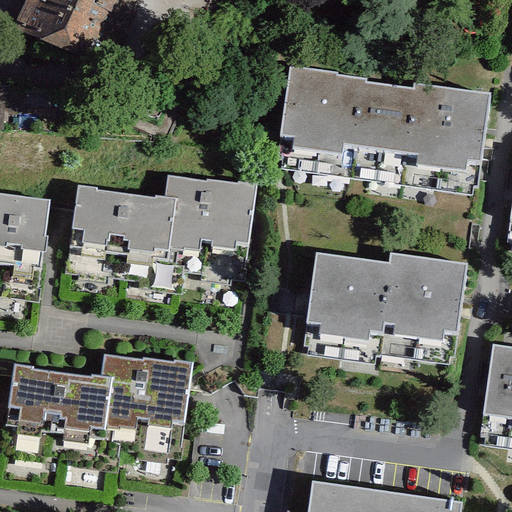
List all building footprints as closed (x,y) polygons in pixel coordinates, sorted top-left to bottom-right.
[(31,0),(13,42),(106,82),(140,0),(31,0)] [(337,86),(289,80),(277,171),(480,197),(492,109),(415,99),(415,104),(366,97),(367,94),(337,90),(337,86)] [(0,86),(0,130),(4,130),(6,105),(18,106),(19,88),(0,86)] [(260,198),(167,185),(164,211),(178,213),(164,311),(242,322),(260,198)] [(164,211),(76,198),(62,297),(164,311),(178,213),(164,211)] [(0,291),(38,297),(51,212),(0,204),(0,291)] [(391,278),(317,267),(303,364),(373,374),(374,369),(453,381),(468,278),(393,267),(391,278)] [(511,356),(495,354),(482,451),(511,455),(511,356)] [(194,380),(103,368),(100,392),(111,394),(105,442),(185,452),(194,380)] [(100,392),(13,381),(5,445),(103,458),(105,442),(111,394),(100,392)] [(440,511),(314,494),(311,511),(440,511)]
